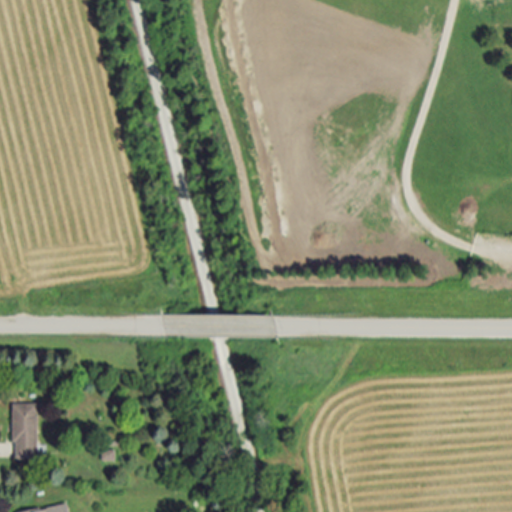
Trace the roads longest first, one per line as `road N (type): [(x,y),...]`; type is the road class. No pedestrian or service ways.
road 1 (residential): [(511,329),(309,329)]
road 2 (residential): [(309,329),(145,327)]
road 3 (residential): [(145,327),(0,326)]
